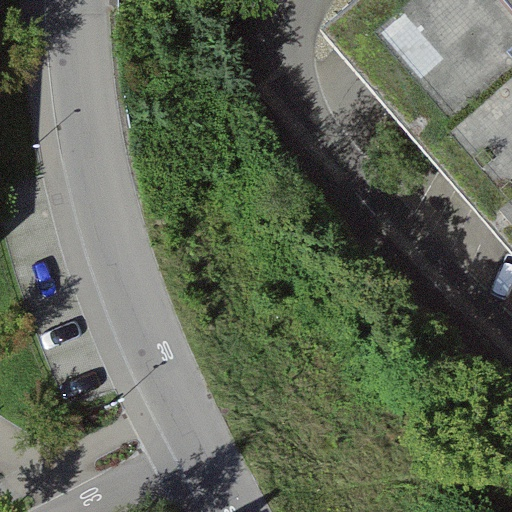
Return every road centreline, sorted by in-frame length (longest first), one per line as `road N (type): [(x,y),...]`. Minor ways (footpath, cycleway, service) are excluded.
road 1 (residential): [(200,452),(137,326),(92,154),(74,0)]
road 2 (residential): [(200,452),(86,511)]
